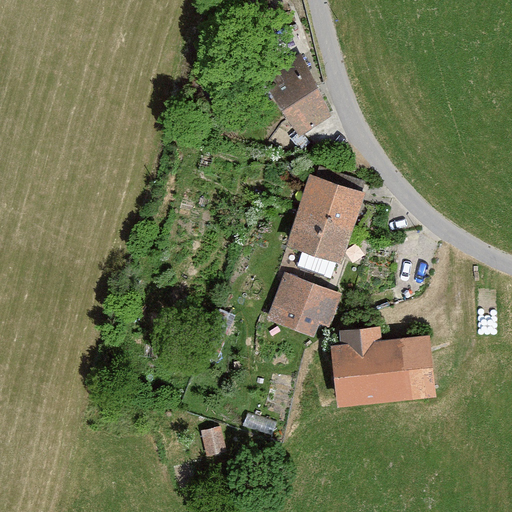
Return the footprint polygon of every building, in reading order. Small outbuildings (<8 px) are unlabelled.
[(303,53),(269,81),(302,136),(333,113),(328,87),(303,53)] [(370,191),(314,169),(291,245),(349,263),(370,191)] [(286,270),(269,319),(325,341),(346,292),(286,270)] [(347,340),(341,340),(345,407),(441,398),(435,334),(387,335),(385,323),(346,325),(347,340)] [(221,418),(202,421),(209,460),(228,450),(221,418)]
